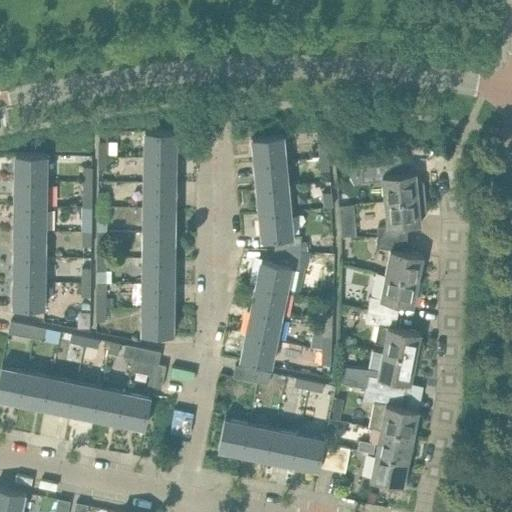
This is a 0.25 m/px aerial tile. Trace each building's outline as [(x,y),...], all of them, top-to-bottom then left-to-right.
[(176,155),(176,130),(145,129),(144,155),(176,155)] [(286,159),(283,133),(252,136),(255,162),(286,159)] [(108,141),(99,141),(99,155),(108,155),(108,141)] [(319,142),(320,157),(328,156),(327,141),(319,142)] [(384,200),(424,196),(423,181),(419,179),(416,179),(415,171),(402,172),(400,149),(358,153),(361,182),(383,180),(384,200)] [(46,179),(47,154),(16,153),(15,179),(46,179)] [(107,169),(108,155),(99,155),(98,169),(107,169)] [(176,181),(176,155),(144,155),(144,181),(176,181)] [(330,169),(328,156),(320,157),(321,170),(330,169)] [(288,184),(286,159),(255,162),(257,187),(288,184)] [(92,180),(92,167),(83,167),(83,180),(92,180)] [(46,205),(46,179),(15,179),(15,205),(46,205)] [(91,206),(92,180),(83,180),(83,206),(91,206)] [(175,207),(176,181),(144,181),(144,206),(175,207)] [(291,210),(288,184),(257,187),(260,213),(291,210)] [(98,191),(98,205),(107,205),(107,191),(98,191)] [(334,206),(333,191),(323,192),(325,207),(334,206)] [(426,211),(424,196),(384,200),(386,224),(376,225),(376,236),(407,238),(408,224),(421,222),(420,214),(423,214),(426,211)] [(45,230),(46,205),(15,205),(14,230),(45,230)] [(107,220),(107,205),(98,205),(98,220),(107,220)] [(91,231),(91,218),(91,206),(83,206),(82,231),(91,231)] [(175,232),(175,207),(144,206),(143,232),(175,232)] [(293,235),(291,210),(260,213),(262,238),(275,237),(274,249),(299,250),(300,235),(293,235)] [(45,253),(45,230),(14,230),(14,252),(45,253)] [(106,242),(107,230),(98,230),(97,242),(97,256),(106,256),(106,242)] [(90,247),(91,231),(82,231),(82,246),(90,247)] [(174,257),(175,232),(143,232),(143,257),(174,257)] [(406,250),(407,238),(376,236),(376,245),(391,248),(386,272),(418,279),(423,253),(406,250)] [(299,266),(299,250),(274,249),(274,261),(261,258),(256,283),(286,290),(291,264),(299,266)] [(44,280),(45,253),(14,252),(14,280),(44,280)] [(107,270),(106,256),(97,256),(98,270),(97,281),(106,281),(107,270)] [(174,283),(174,257),(143,257),(142,282),(174,283)] [(82,265),(82,281),(90,281),(90,265),(82,265)] [(413,305),(418,279),(386,272),(381,298),(371,296),(369,308),(397,314),(400,302),(413,305)] [(44,307),(44,280),(14,280),(13,306),(44,307)] [(90,297),(90,281),(82,281),(81,297),(90,297)] [(106,292),(106,281),(97,281),(97,292),(97,306),(106,306),(106,292)] [(173,307),(174,283),(142,282),(142,307),(173,307)] [(281,315),(286,290),(256,283),(251,308),(281,315)] [(324,299),(323,323),(332,324),(333,299),(324,299)] [(105,320),(106,306),(97,306),(97,320),(105,320)] [(173,333),(173,307),(142,307),(142,332),(173,333)] [(276,339),(281,315),(251,308),(246,333),(276,339)] [(419,340),(421,331),(395,326),(397,314),(369,308),(366,321),(378,324),(375,341),(386,343),(384,350),(415,357),(419,357),(422,355),(424,344),(422,341),(419,340)] [(33,337),(35,325),(11,320),(8,332),(33,337)] [(332,349),(332,324),(323,323),(323,333),(322,349),(332,349)] [(60,339),(62,331),(45,327),(35,325),(33,337),(59,342),(60,339)] [(83,344),(85,335),(62,331),(60,339),(83,344)] [(271,365),(276,340),(276,339),(246,333),(240,359),(271,365)] [(99,338),(85,335),(83,344),(97,346),(99,338)] [(121,342),(111,340),(108,352),(118,354),(121,342)] [(132,357),(134,345),(126,343),(123,355),(132,357)] [(161,350),(134,345),(132,357),(158,362),(161,350)] [(331,362),(332,349),(322,349),(322,351),(314,350),(313,362),(331,362)] [(410,382),(415,357),(384,350),(380,369),(346,366),(343,382),(367,387),(367,385),(395,391),(397,380),(410,382)] [(166,364),(158,362),(153,386),(161,387),(166,364)] [(0,396),(19,400),(25,370),(1,365),(0,370),(0,396)] [(258,381),(261,369),(239,365),(236,376),(258,381)] [(271,371),(261,369),(258,381),(268,382),(271,371)] [(45,405),(51,375),(25,370),(19,400),(45,405)] [(70,410),(76,380),(51,375),(45,405),(70,410)] [(308,388),(310,379),(297,376),(295,386),(308,388)] [(325,382),(310,379),(308,388),(323,391),(325,382)] [(95,416),(101,385),(76,380),(70,410),(95,416)] [(119,421),(125,390),(101,385),(95,416),(119,421)] [(393,404),(395,391),(367,385),(367,387),(364,399),(374,401),(369,426),(380,428),(381,427),(413,434),(418,409),(393,404)] [(145,426),(151,396),(125,390),(119,421),(145,426)] [(244,452),(250,422),(224,417),(218,447),(244,452)] [(268,457),(274,427),(250,422),(244,452),(268,457)] [(294,462),(300,432),(274,427),(268,457),(294,462)] [(408,458),(413,434),(381,427),(380,428),(375,452),(408,458)] [(332,468),(337,445),(324,442),(325,437),(300,432),(294,462),(319,467),(319,465),(332,468)] [(345,471),(349,451),(350,447),(337,445),(332,468),(345,471)] [(403,485),(408,458),(375,452),(370,478),(403,485)] [(0,511),(20,511),(25,491),(0,485),(0,511)] [(369,490),(367,500),(375,501),(377,492),(369,490)] [(67,511),(70,500),(58,498),(57,502),(55,511),(67,511)] [(86,511),(88,504),(76,501),(73,511),(86,511)]
